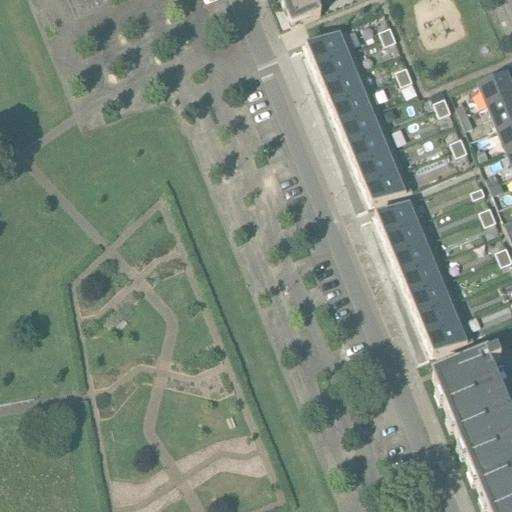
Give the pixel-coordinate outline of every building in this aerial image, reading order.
[(277,0),(282,12),(310,0),(277,0)] [(291,32),(320,20),(311,0),(310,0),(282,12),(291,32)] [(375,47),(392,41),(389,33),(372,40),(375,47)] [(299,52),(307,72),(346,57),(338,36),(299,52)] [(375,47),(378,55),(395,48),(392,41),(375,47)] [(346,57),(307,72),(316,92),(354,77),(346,57)] [(391,87),(408,81),(405,73),(388,80),(391,87)] [(362,97),(354,77),(316,92),(324,113),(362,97)] [(486,113),(511,102),(511,98),(504,78),(476,90),(486,113)] [(391,87),(394,95),(411,88),(408,81),(391,87)] [(362,97),(324,113),(332,133),(371,118),(362,97)] [(495,136),(511,128),(511,102),(486,113),(495,136)] [(443,104),(426,111),(429,119),(446,111),(443,104)] [(460,124),(467,121),(462,109),(455,112),(460,124)] [(429,119),(432,126),(449,118),(446,111),(429,119)] [(371,118),(332,133),(340,154),(379,138),(371,118)] [(465,135),(472,132),(467,121),(460,124),(465,135)] [(511,128),(495,136),(504,159),(511,155),(511,128)] [(387,159),(379,138),(340,154),(348,174),(387,159)] [(460,144),(443,151),(446,159),(463,151),(460,144)] [(446,159),(449,166),(466,159),(463,151),(446,159)] [(479,167),(487,164),(484,155),(476,158),(479,167)] [(387,159),(348,174),(357,195),(395,179),(387,159)] [(498,188),(500,187),(496,178),(484,183),(488,192),(498,188)] [(395,179),(357,195),(365,215),(403,199),(395,179)] [(492,201),(502,197),(498,188),(488,192),(492,201)] [(480,194),(464,201),(467,208),(484,201),(480,194)] [(367,222),(376,242),(414,227),(406,206),(367,222)] [(489,214),(472,221),(475,228),(492,221),(489,214)] [(475,228),(478,235),(495,228),(492,221),(475,228)] [(511,225),(503,229),(507,237),(511,234),(511,225)] [(422,247),(414,227),(376,242),(384,263),(422,247)] [(422,247),(384,263),(392,283),(431,268),(422,247)] [(491,268),(508,261),(505,254),(488,261),(491,268)] [(491,268),(494,275),(511,268),(508,261),(491,268)] [(439,288),(431,268),(392,283),(400,303),(439,288)] [(439,288),(400,303),(408,324),(447,308),(439,288)] [(455,329),(447,308),(408,324),(417,344),(455,329)] [(417,344),(425,365),(463,349),(455,329),(417,344)] [(511,511),(511,424),(489,368),(499,364),(495,355),(431,380),(484,511),(511,511)]
